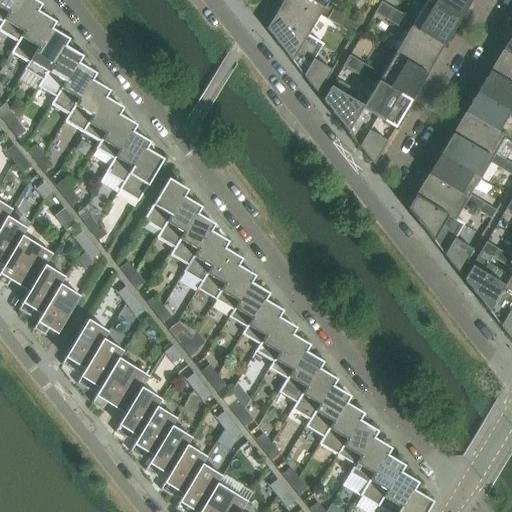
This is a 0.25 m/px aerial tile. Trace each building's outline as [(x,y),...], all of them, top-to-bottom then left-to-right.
[(3,24),(17,0),(0,0),(0,22),(2,23),(3,24)] [(18,44),(36,12),(37,13),(42,5),(32,0),(17,0),(3,24),(2,23),(0,25),(0,32),(17,43),(18,44)] [(307,36),(323,10),(305,0),(284,0),(274,17),(306,37),(307,36)] [(328,0),(305,0),(323,10),(328,0)] [(471,0),(427,0),(427,1),(460,21),(471,0)] [(444,47),(460,21),(427,1),(411,28),(444,47)] [(393,17),(396,11),(381,2),(374,14),(385,20),(389,15),(393,17)] [(348,18),(333,9),(326,20),(337,27),(341,21),(345,23),(348,18)] [(400,29),(407,18),(396,11),(393,17),(389,15),(385,20),(400,29)] [(29,65),(50,30),(51,31),(56,23),(37,13),(36,12),(18,44),(17,43),(11,53),(28,64),(29,65)] [(313,61),(322,45),(307,36),(306,37),(274,17),(266,30),(317,95),(331,71),(313,61)] [(352,35),(359,24),(348,18),(345,23),(341,21),(337,27),(352,35)] [(428,74),(444,47),(411,28),(395,54),(428,74)] [(43,82),(64,47),(65,48),(69,40),(51,31),(50,30),(29,65),(28,64),(24,70),(41,81),(43,82)] [(511,34),(501,52),(511,58),(511,34)] [(56,99),(77,64),(79,65),(83,57),(65,48),(64,47),(43,82),(41,81),(38,88),(55,98),(56,99)] [(511,58),(501,52),(489,73),(511,86),(511,58)] [(412,101),(428,74),(395,54),(379,81),(412,101)] [(361,70),(364,65),(349,56),(342,67),(353,74),(357,68),(361,70)] [(70,116),(93,77),(79,65),(77,64),(56,99),(55,98),(51,105),(69,115),(70,116)] [(368,83),(375,71),(364,65),(361,70),(357,68),(353,74),(368,83)] [(511,86),(489,73),(476,94),(509,113),(508,115),(511,117),(511,86)] [(83,133),(104,98),(110,92),(93,77),(70,116),(69,115),(64,122),(83,133)] [(395,129),(412,101),(379,81),(363,107),(363,108),(378,117),(377,118),(395,129)] [(369,132),(377,118),(378,117),(363,108),(363,107),(330,87),(322,101),(373,165),(387,142),(369,132)] [(508,115),(509,113),(476,94),(464,114),(497,134),(508,115)] [(101,144),(118,116),(119,117),(123,109),(104,98),(83,133),(99,143),(101,144)] [(17,122),(26,108),(15,101),(9,112),(1,118),(9,129),(17,122)] [(492,159),(494,154),(504,138),(497,134),(464,114),(452,135),(492,159)] [(114,161),(131,133),(133,134),(137,126),(119,117),(118,116),(101,144),(99,143),(96,150),(113,160),(114,161)] [(25,132),(17,122),(9,129),(17,139),(25,132)] [(124,185),(144,150),(146,151),(150,143),(133,134),(131,133),(114,161),(113,160),(105,173),(122,184),(124,185)] [(492,159),(452,135),(440,155),(480,179),(489,163),(492,159)] [(22,156),(14,145),(5,152),(14,163),(22,156)] [(44,156),(36,146),(28,153),(36,163),(44,156)] [(138,202),(163,160),(146,151),(144,150),(124,185),(122,184),(118,191),(138,202)] [(494,154),(492,159),(489,163),(500,170),(503,165),(507,168),(509,163),(494,154)] [(470,196),(480,179),(440,155),(427,176),(467,200),(470,196)] [(31,167),(22,156),(14,163),(22,174),(31,167)] [(52,166),(44,156),(36,163),(44,173),(52,166)] [(511,176),(511,164),(509,163),(507,168),(503,165),(500,170),(511,176)] [(467,200),(427,176),(415,197),(448,217),(449,216),(456,220),(465,204),(467,200)] [(161,232),(183,197),(181,196),(185,189),(168,179),(143,221),(160,232),(161,232)] [(71,190),(63,180),(55,187),(63,198),(71,190)] [(53,195),(44,183),(35,190),(44,202),(53,195)] [(79,201),(71,190),(63,198),(71,207),(79,201)] [(470,196),(467,200),(465,204),(476,211),(478,206),(482,209),(485,205),(470,196)] [(175,250),(196,214),(195,213),(199,206),(183,197),(161,232),(160,232),(156,238),(174,249),(175,250)] [(455,240),(463,226),(464,225),(456,220),(449,216),(448,217),(415,197),(407,209),(458,274),(472,251),(455,240)] [(0,229),(7,218),(12,210),(0,203),(0,229)] [(496,211),(485,205),(482,209),(478,206),(476,211),(491,220),(496,211)] [(188,267),(210,231),(211,232),(215,225),(196,214),(175,250),(174,249),(170,256),(187,266),(188,267)] [(98,225),(90,215),(82,221),(90,232),(98,225)] [(0,264),(3,267),(22,237),(27,230),(7,218),(0,229),(0,264)] [(106,235),(98,225),(90,232),(98,242),(106,235)] [(202,284),(223,249),(224,249),(228,243),(211,232),(210,231),(188,267),(187,266),(183,273),(201,283),(202,284)] [(91,243),(82,232),(73,239),(82,250),(91,243)] [(45,266),(52,255),(22,237),(3,267),(0,272),(0,284),(6,288),(10,281),(29,292),(45,266)] [(99,254),(91,243),(82,250),(91,261),(99,254)] [(501,252),(486,243),(481,251),(492,258),(494,254),(498,256),(501,252)] [(216,302),(237,266),(238,266),(242,260),(224,249),(223,249),(202,284),(201,283),(197,290),(216,302)] [(511,258),(501,252),(498,256),(494,254),(492,258),(507,267),(509,263),(511,258)] [(136,272),(128,262),(119,269),(127,279),(136,272)] [(511,264),(509,263),(507,267),(497,282),(505,286),(504,287),(511,292),(511,264)] [(42,315),(60,286),(65,278),(45,266),(29,292),(18,311),(29,317),(34,310),(42,315)] [(233,312),(250,283),(251,283),(255,277),(238,266),(237,266),(216,302),(232,311),(233,312)] [(511,311),(510,311),(511,307),(511,292),(504,287),(505,286),(497,282),(472,267),(463,280),(511,342),(511,311)] [(144,283),(136,272),(127,279),(135,289),(144,283)] [(247,329),(264,300),(265,301),(269,294),(251,283),(250,283),(233,312),(232,311),(228,318),(245,328),(247,329)] [(58,335),(80,297),(60,286),(42,315),(33,330),(44,337),(49,330),(58,335)] [(134,298),(125,287),(117,294),(125,305),(134,298)] [(163,307),(155,297),(146,303),(154,314),(163,307)] [(143,309),(134,298),(125,305),(134,316),(143,309)] [(260,346),(277,317),(278,318),(283,312),(265,301),(264,300),(247,329),(245,328),(242,335),(259,346),(260,346)] [(169,315),(174,311),(170,306),(165,310),(163,307),(154,314),(162,324),(171,317),(169,315)] [(274,364),(291,335),(292,335),(296,329),(278,318),(277,317),(260,346),(259,346),(255,352),(272,363),(274,364)] [(85,370),(103,340),(108,333),(87,320),(65,358),(61,365),(72,372),(77,365),(85,370)] [(190,341),(182,331),(173,338),(181,348),(190,341)] [(287,381),(304,352),(306,353),(310,346),(292,335),(291,335),(274,364),(272,363),(268,370),(286,380),(287,381)] [(100,389),(119,359),(123,352),(103,340),(85,370),(76,384),(88,391),(92,384),(100,389)] [(198,351),(190,341),(181,348),(189,358),(198,351)] [(181,358),(172,346),(163,353),(172,365),(181,358)] [(297,404),(318,369),(319,370),(323,363),(306,353),(304,352),(287,381),(286,380),(278,393),(295,404),(297,404)] [(142,389),(148,377),(119,359),(100,389),(91,403),(103,410),(107,403),(125,414),(125,415),(142,389)] [(217,376),(209,366),(200,372),(209,383),(217,376)] [(310,422),(331,386),(332,387),(336,380),(319,370),(318,369),(297,404),(295,404),(291,410),(309,421),(310,422)] [(202,385),(194,374),(185,381),(194,392),(202,385)] [(225,386),(217,376),(209,383),(217,393),(225,386)] [(211,396),(202,385),(194,392),(202,403),(211,396)] [(324,439),(345,404),(349,397),(332,387),(331,386),(310,422),(309,421),(305,428),(322,438),(324,439)] [(138,437),(157,408),(161,400),(142,389),(125,415),(125,414),(114,433),(126,440),(130,433),(138,437)] [(244,410),(236,400),(227,406),(236,417),(244,410)] [(337,456),(358,420),(359,421),(363,414),(345,404),(324,439),(322,438),(318,445),(337,456)] [(153,457),(172,427),(176,419),(157,408),(138,437),(129,452),(141,459),(145,452),(153,457)] [(252,420),(244,410),(236,417),(243,427),(252,420)] [(232,423),(224,412),(215,419),(224,430),(232,423)] [(355,467),(372,438),(373,439),(377,432),(359,421),(358,420),(337,456),(354,466),(355,467)] [(241,434),(232,423),(224,430),(232,441),(241,434)] [(168,476),(187,446),(191,439),(172,427),(153,457),(144,471),(156,478),(160,471),(168,476)] [(271,444),(263,434),(254,441),(263,451),(271,444)] [(368,484),(386,455),(387,456),(391,449),(373,439),(372,438),(355,467),(354,466),(350,473),(367,483),(368,484)] [(279,455),(271,444),(263,451),(271,461),(279,455)] [(183,495),(202,465),(207,458),(187,446),(168,476),(159,490),(171,497),(175,490),(183,495)] [(378,508),(399,472),(400,473),(404,466),(387,456),(386,455),(368,484),(367,483),(359,497),(377,507),(378,508)] [(194,511),(199,511),(217,484),(222,477),(202,465),(183,495),(175,509),(178,511),(188,511),(190,509),(194,511)] [(298,479),(290,468),(281,475),(289,485),(298,479)] [(399,511),(412,490),(414,490),(418,483),(400,473),(399,472),(378,508),(377,507),(374,511),(399,511)] [(306,489),(298,479),(289,485),(298,496),(306,489)] [(286,491),(277,480),(268,487),(277,498),(286,491)] [(241,511),(247,502),(217,484),(199,511),(241,511)] [(427,511),(433,502),(432,500),(432,501),(414,490),(412,490),(399,511),(427,511)] [(295,502),(286,491),(277,498),(286,509),(295,502)] [(324,511),(317,503),(309,510),(310,511),(324,511)]
